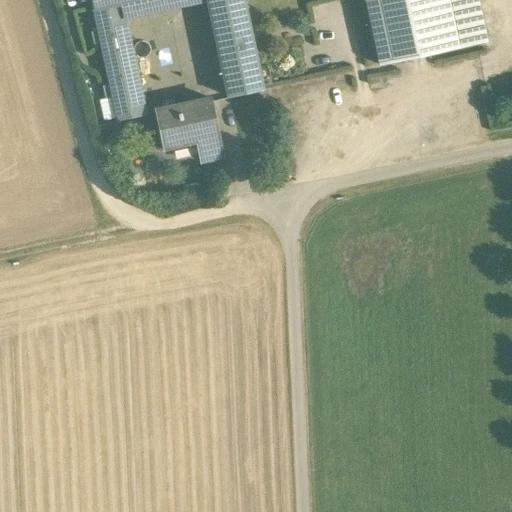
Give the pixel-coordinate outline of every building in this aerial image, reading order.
[(90,0),(93,10),(120,4),(139,0),(90,0)] [(242,0),(206,0),(227,97),(261,90),(242,0)] [(450,0),(364,0),(378,65),(462,48),(450,0)] [(486,42),(477,0),(450,0),(462,48),(486,42)] [(120,4),(93,10),(117,121),(144,115),(120,4)] [(209,99),(155,111),(163,149),(196,142),(200,162),(222,157),(209,99)]
